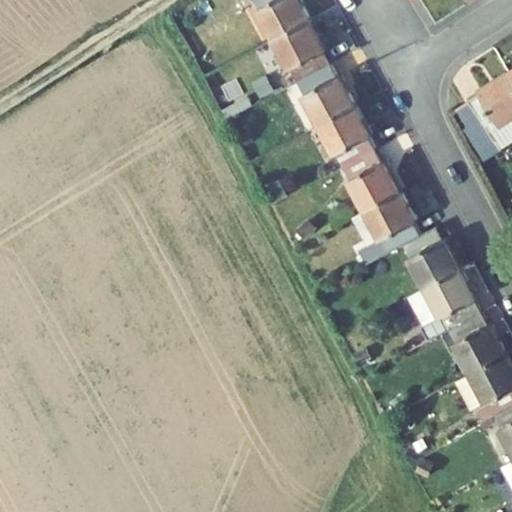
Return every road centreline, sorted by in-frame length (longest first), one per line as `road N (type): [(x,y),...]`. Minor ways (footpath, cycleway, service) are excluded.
road 1 (residential): [(406,73),(511,273)]
road 2 (track): [(165,0),(0,102)]
road 3 (residential): [(511,7),(406,73)]
